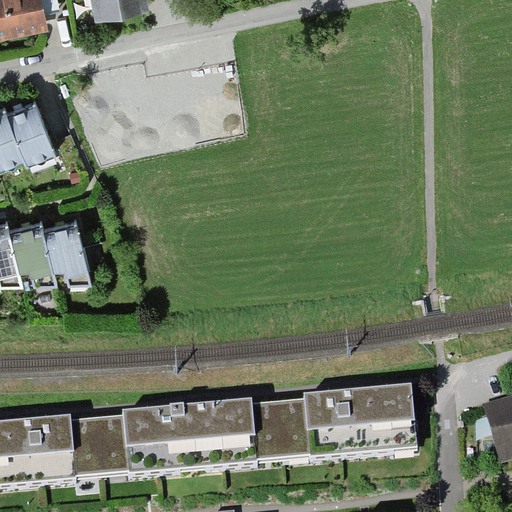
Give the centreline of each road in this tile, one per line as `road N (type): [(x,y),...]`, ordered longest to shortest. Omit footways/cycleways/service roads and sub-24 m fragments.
road 1 (residential): [(0,73),(342,0)]
road 2 (residential): [(455,511),(444,368)]
